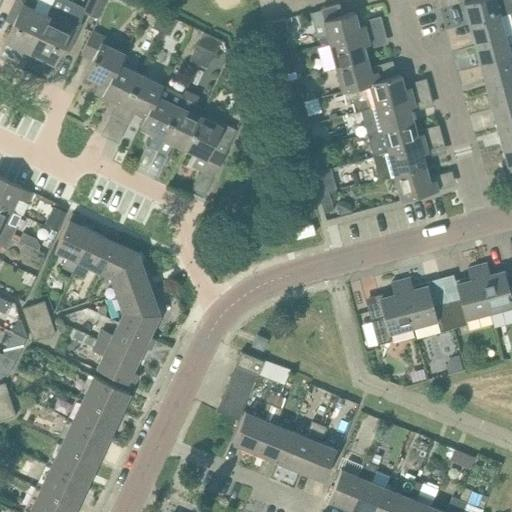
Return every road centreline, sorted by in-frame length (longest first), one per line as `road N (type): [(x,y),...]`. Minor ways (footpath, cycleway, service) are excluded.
road 1 (residential): [(222,314),(176,232),(187,209),(89,162),(64,172),(36,159)]
road 2 (unclassified): [(222,314),(251,290),(290,275),(482,224)]
road 3 (residential): [(482,224),(433,47),(413,51),(399,0)]
road 4 (residential): [(300,511),(253,480),(158,442)]
road 5 (unclassified): [(158,442),(222,314)]
road 6 (residential): [(0,69),(63,98),(36,159)]
